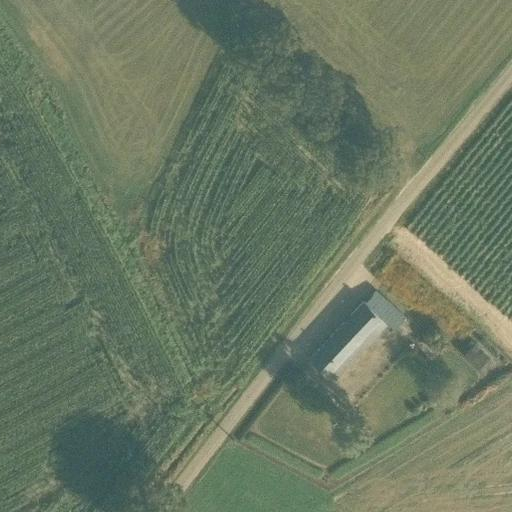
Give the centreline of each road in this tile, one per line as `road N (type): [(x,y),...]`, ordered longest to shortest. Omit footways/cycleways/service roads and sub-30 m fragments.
road 1 (unclassified): [(511,73),(161,511)]
road 2 (track): [(422,184),(245,20)]
